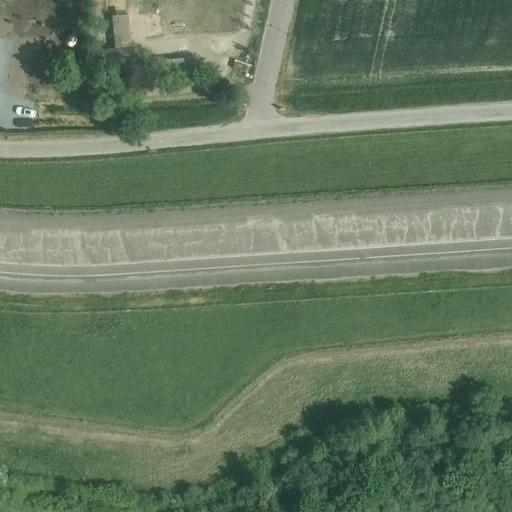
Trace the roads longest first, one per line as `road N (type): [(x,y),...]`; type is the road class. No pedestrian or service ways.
road 1 (unclassified): [(255,129),(511,111)]
road 2 (unclassified): [(0,151),(255,129)]
road 3 (residential): [(255,129),(282,0)]
